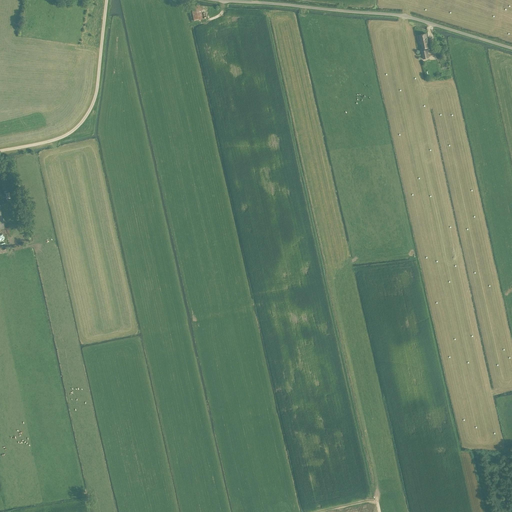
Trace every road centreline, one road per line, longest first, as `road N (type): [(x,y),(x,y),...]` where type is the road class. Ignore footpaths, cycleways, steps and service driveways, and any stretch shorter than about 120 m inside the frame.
road 1 (unclassified): [(511,48),(403,16),(224,0)]
road 2 (unclassified): [(106,0),(97,92),(81,123),(62,137),(0,147)]
